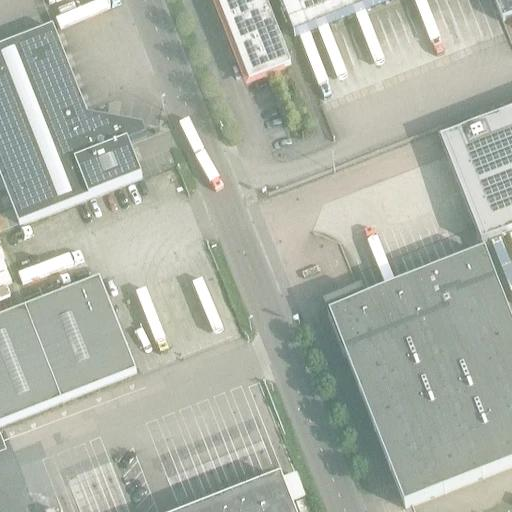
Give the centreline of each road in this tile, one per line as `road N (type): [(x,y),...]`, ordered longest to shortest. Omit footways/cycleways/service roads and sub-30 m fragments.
road 1 (unclassified): [(342,511),(145,0)]
road 2 (unknown): [(205,0),(265,169)]
